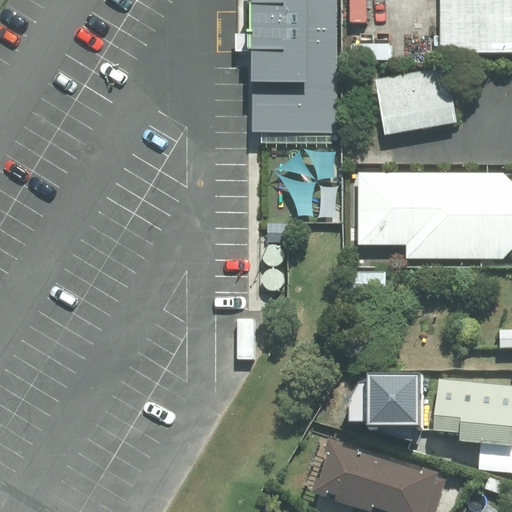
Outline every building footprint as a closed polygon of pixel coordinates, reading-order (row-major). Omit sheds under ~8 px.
[(337,0),(249,0),(247,133),(335,135),(337,0)] [(511,0),(443,0),(443,57),(511,56),(511,0)] [(388,34),(346,33),(346,64),(387,65),(388,34)] [(376,82),(386,139),(459,127),(449,70),(376,82)] [(320,179),(321,160),(270,159),(268,223),(340,225),(341,180),(320,179)] [(511,187),(503,177),(359,178),(360,249),(409,249),(409,261),(504,260),(511,251),(511,187)] [(386,274),(347,273),(346,300),(385,301),(386,274)] [(377,363),(394,363),(394,306),(355,307),(355,319),(377,319),(377,363)] [(511,333),(497,333),(496,354),(511,354),(511,333)] [(511,391),(442,384),(437,437),(464,440),(463,450),(511,455),(511,391)] [(423,511),(434,478),(327,446),(311,500),(351,511),(423,511)]
